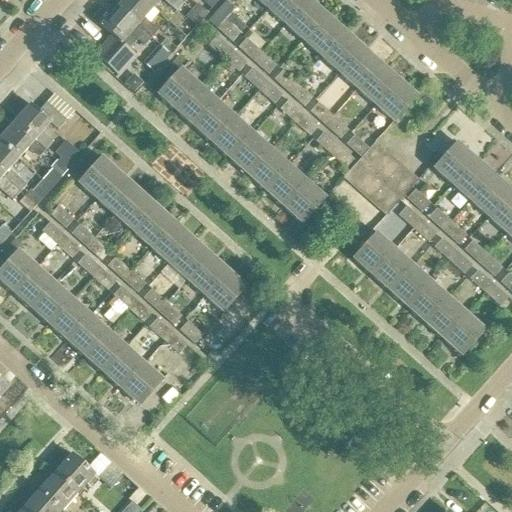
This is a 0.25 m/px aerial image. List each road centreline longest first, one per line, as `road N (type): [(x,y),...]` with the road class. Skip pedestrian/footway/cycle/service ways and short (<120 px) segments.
road 1 (residential): [(0,349),(180,511)]
road 2 (residential): [(449,443),(280,293)]
